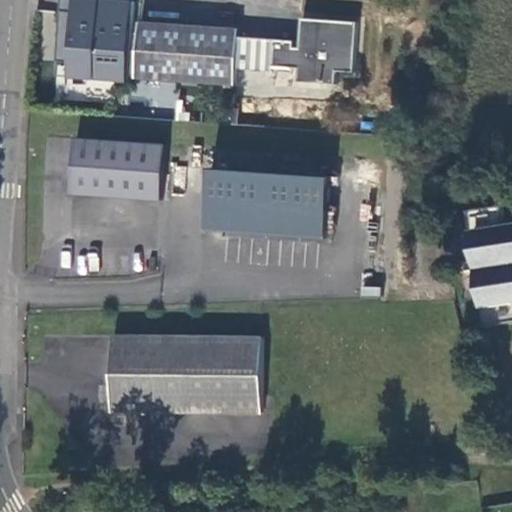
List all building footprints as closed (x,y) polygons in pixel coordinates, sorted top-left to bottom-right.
[(133,78),(139,0),(66,0),(60,72),(133,78)] [(300,36),(145,22),(141,75),(240,83),(241,68),(304,74),(303,86),(339,91),(341,72),(358,74),(362,23),(308,18),(306,41),(299,41),(300,36)] [(171,140),(80,136),(77,191),(167,195),(171,149),(171,140)] [(211,223),(240,225),(242,199),(333,205),(335,171),(215,163),(211,223)] [(240,225),(240,226),(331,232),(333,205),(242,199),(240,225)] [(504,204),(469,209),(487,325),(511,321),(511,222),(507,223),(504,204)] [(270,329),(119,332),(119,405),(269,404),(270,329)]
